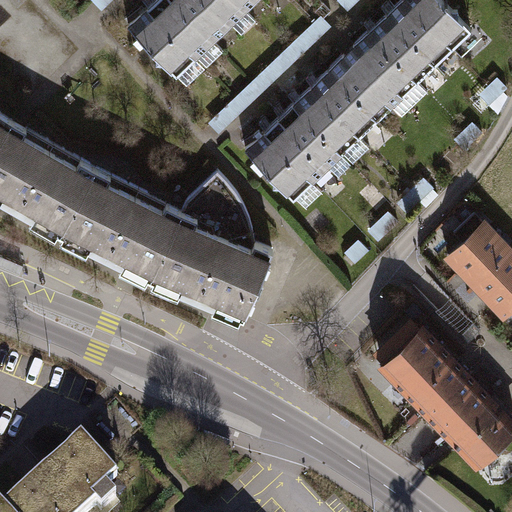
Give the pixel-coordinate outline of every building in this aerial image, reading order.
[(176,0),(152,0),(147,5),(196,56),(214,39),(176,0)] [(209,0),(176,0),(214,39),(231,23),(209,0)] [(209,0),(231,23),(246,9),(237,0),(209,0)] [(237,0),(246,9),(254,0),(237,0)] [(436,63),(453,47),(408,0),(399,0),(387,12),(436,63)] [(408,0),(453,47),(472,29),(444,0),(408,0)] [(147,5),(128,23),(177,74),(196,56),(147,5)] [(417,80),(436,63),(387,12),(369,29),(417,80)] [(303,51),(334,25),(326,15),(295,41),(303,51)] [(328,68),(377,119),(417,80),(369,29),(328,68)] [(328,68),(311,84),(359,135),(377,119),(328,68)] [(311,84),(293,101),(342,152),(359,135),(311,84)] [(293,101),(279,115),(327,166),(342,152),(293,101)] [(0,109),(0,136),(12,117),(0,109)] [(279,115),(264,128),(313,179),(327,166),(279,115)] [(12,117),(0,136),(0,196),(60,231),(96,165),(12,117)] [(264,128),(245,146),(294,197),(313,179),(264,128)] [(96,165),(60,231),(151,276),(182,208),(96,165)] [(182,208),(151,276),(244,316),(273,247),(254,239),(249,212),(237,188),(218,168),(187,198),(182,208)] [(467,199),(447,217),(457,228),(477,210),(467,199)] [(444,250),(504,313),(511,305),(511,238),(485,211),(444,250)] [(375,358),(477,462),(511,427),(511,405),(421,314),(375,358)] [(0,511),(77,511),(94,498),(103,504),(118,489),(108,480),(117,472),(79,427),(1,501),(0,500),(0,511)]
